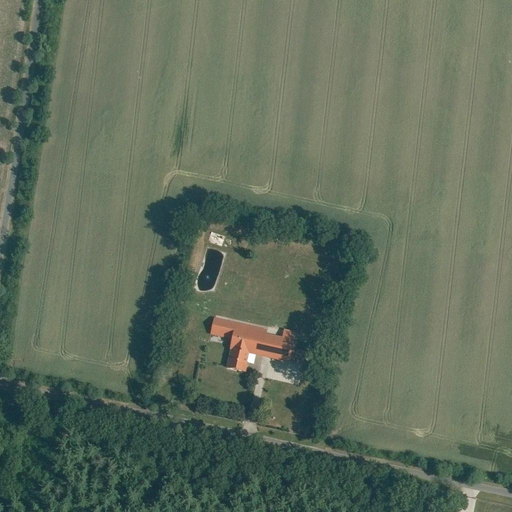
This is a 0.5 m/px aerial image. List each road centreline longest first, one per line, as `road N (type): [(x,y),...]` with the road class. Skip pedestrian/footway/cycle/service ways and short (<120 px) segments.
road 1 (unclassified): [(0,380),(511,492)]
road 2 (unclassified): [(37,0),(0,240)]
